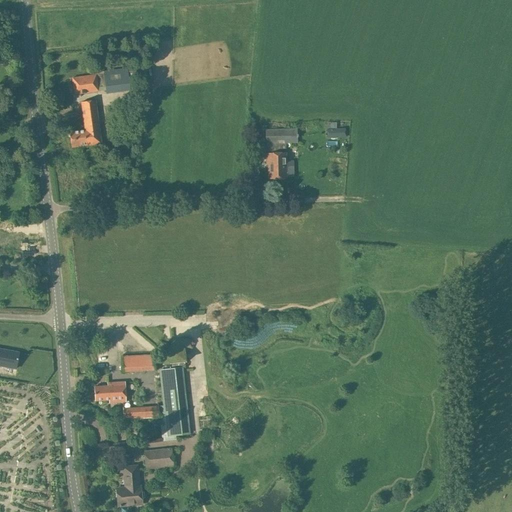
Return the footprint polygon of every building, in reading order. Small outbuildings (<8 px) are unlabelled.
[(95,73),(95,74),(71,78),(74,95),(99,91),(105,91),(106,94),(130,91),(130,90),(138,89),(135,70),(127,71),(127,68),(103,71),(103,72),(95,73)] [(80,102),(84,130),(69,132),(71,148),(101,144),(95,100),(80,102)] [(286,179),(285,153),(285,145),(287,145),(287,159),(299,159),(299,135),(297,135),(297,129),(266,129),(266,153),(266,165),(268,165),(268,179),(286,179)] [(327,137),(338,137),(338,129),(327,129),(327,137)] [(165,363),(166,369),(159,370),(166,437),(190,434),(182,368),(185,368),(184,361),(182,340),(172,341),(169,349),(162,353),(163,363),(165,363)] [(0,349),(0,366),(15,369),(18,353),(0,349)] [(122,356),(123,373),(155,371),(154,354),(122,356)] [(126,402),(125,382),(107,383),(107,386),(94,387),(95,401),(109,400),(109,403),(126,402)] [(171,448),(144,451),(145,469),(173,467),(171,448)] [(122,466),(124,488),(116,488),(118,506),(142,504),(140,486),(138,464),(122,466)]
